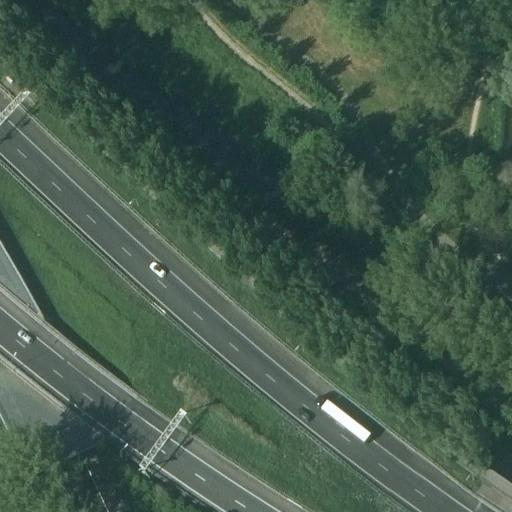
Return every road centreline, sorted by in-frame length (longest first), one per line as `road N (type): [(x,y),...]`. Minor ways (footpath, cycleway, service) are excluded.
road 1 (motorway): [(443,511),(273,383),(0,135)]
road 2 (unknown): [(511,296),(418,249),(322,122),(190,0)]
road 3 (motorway): [(250,511),(0,331)]
road 4 (motorway): [(91,511),(0,330)]
